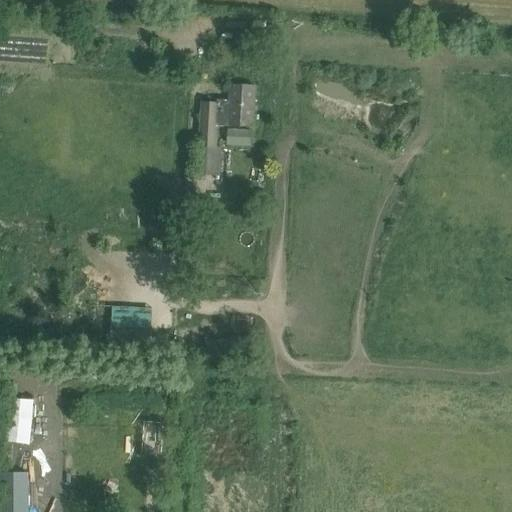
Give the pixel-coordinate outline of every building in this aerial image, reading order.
[(267,19),(265,43),(280,44),(282,21),(267,19)] [(152,58),(153,45),(116,44),(116,57),(152,58)] [(201,103),(199,148),(198,176),(220,177),(221,149),(216,149),(218,126),(254,128),(256,87),(230,86),(229,104),(201,103)] [(251,144),(250,129),(229,130),(230,145),(251,144)] [(193,280),(191,297),(207,299),(209,282),(193,280)] [(255,338),(205,335),(204,354),(254,357),(255,338)] [(60,420),(61,408),(42,407),(41,419),(60,420)]
